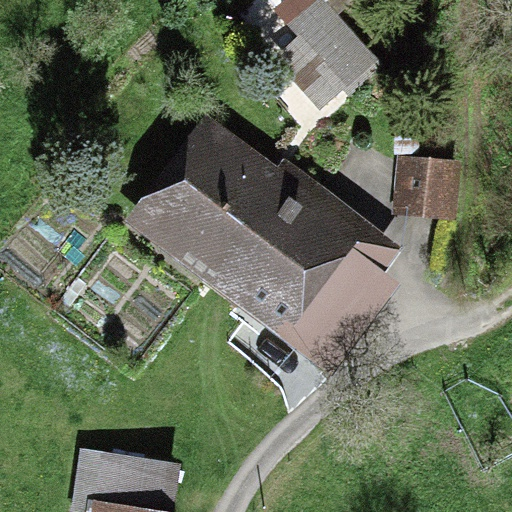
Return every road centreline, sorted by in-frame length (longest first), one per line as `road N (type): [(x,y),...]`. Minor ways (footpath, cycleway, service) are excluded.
road 1 (track): [(511,293),(446,339),(330,389)]
road 2 (unclassified): [(230,511),(282,436),(330,389)]
